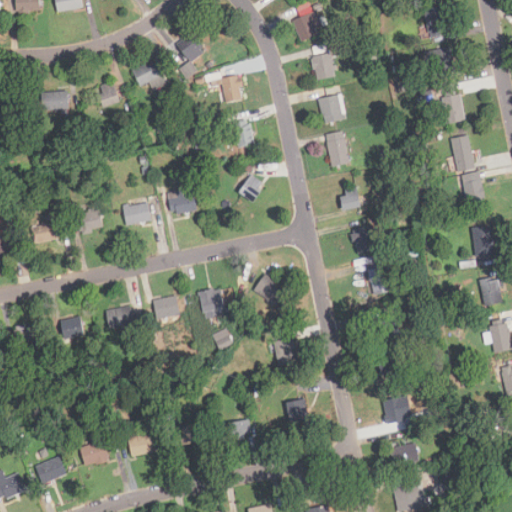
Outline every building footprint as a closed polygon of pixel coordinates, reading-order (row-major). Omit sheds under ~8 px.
[(40,0),(15,0),(15,11),(40,11),(40,0)] [(55,0),(57,11),(83,9),(82,0),(55,0)] [(429,36),(447,33),(443,6),(425,9),(429,36)] [(301,42),(325,33),(316,11),(292,20),(301,42)] [(178,45),(192,62),(207,50),(194,33),(178,45)] [(424,52),(429,78),(455,73),(450,47),(424,52)] [(312,57),(317,81),(336,76),(331,53),(312,57)] [(141,86),(163,74),(154,59),(133,70),(141,86)] [(220,79),(226,103),(245,99),(240,75),(220,79)] [(121,102),(113,81),(97,87),(105,108),(121,102)] [(43,110),(68,110),(68,91),(43,91),(43,110)] [(465,122),(460,95),(442,98),(447,125),(465,122)] [(21,96),(0,96),(0,117),(21,117),(21,96)] [(320,98),(323,123),(345,121),(341,96),(320,98)] [(239,148),(255,145),(250,118),(234,121),(239,148)] [(326,134),(331,167),(350,164),(345,131),(326,134)] [(475,168),(468,135),(451,139),(458,172),(475,168)] [(254,203),(266,185),(251,175),(239,194),(254,203)] [(487,208),(482,180),(464,184),(469,212),(487,208)] [(361,209),(356,186),(341,189),(346,212),(361,209)] [(171,214),(197,211),(195,193),(183,195),(183,190),(169,192),(171,214)] [(123,208),(128,226),(152,220),(147,202),(123,208)] [(76,216),(81,234),(105,228),(100,210),(76,216)] [(61,238),(56,221),(31,227),(36,245),(61,238)] [(494,257),(489,225),(472,228),(476,260),(494,257)] [(375,250),(369,226),(352,231),(358,255),(375,250)] [(0,231),(0,252),(15,250),(11,229),(0,231)] [(366,265),(373,293),(396,288),(390,259),(366,265)] [(276,305),(286,289),(265,275),(254,292),(276,305)] [(480,280),(484,306),(505,303),(501,277),(480,280)] [(201,291),(203,315),(224,313),(222,289),(201,291)] [(155,298),(156,318),(180,317),(179,297),(155,298)] [(110,329),(135,325),(131,306),(107,310),(110,329)] [(86,335),(82,317),(61,321),(64,339),(86,335)] [(511,349),(511,343),(508,322),(489,326),(495,353),(511,349)] [(35,324),(14,329),(19,348),(40,342),(35,324)] [(234,344),(227,328),(213,334),(220,349),(234,344)] [(273,342),(280,367),(300,361),(293,337),(273,342)] [(402,371),(396,347),(376,352),(383,377),(402,371)] [(511,374),(510,375),(508,367),(501,368),(507,397),(511,396),(511,374)] [(387,422),(405,421),(403,398),(385,400),(387,422)] [(287,402),(290,424),(309,421),(307,399),(287,402)] [(231,440),(252,435),(248,419),(227,424),(231,440)] [(178,428),(181,445),(202,441),(199,424),(178,428)] [(128,436),(132,456),(158,451),(154,431),(128,436)] [(110,460),(105,441),(80,447),(85,466),(110,460)] [(415,443),(390,448),(394,467),(418,462),(415,443)] [(68,473),(61,455),(36,465),(43,483),(68,473)] [(27,490),(18,472),(0,481),(0,495),(3,501),(27,490)] [(393,485),(398,511),(423,507),(417,479),(393,485)] [(272,511),(271,503),(248,508),(248,511),(272,511)]
